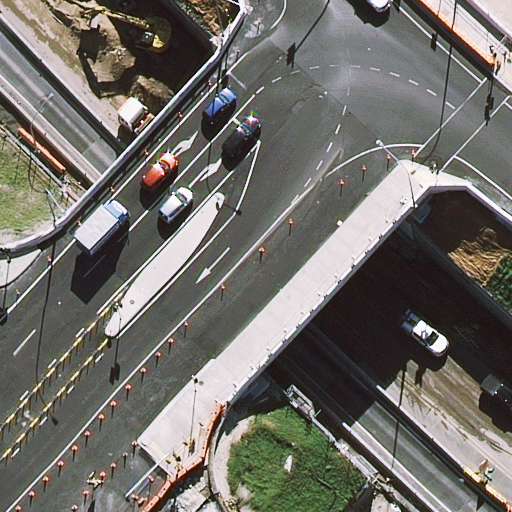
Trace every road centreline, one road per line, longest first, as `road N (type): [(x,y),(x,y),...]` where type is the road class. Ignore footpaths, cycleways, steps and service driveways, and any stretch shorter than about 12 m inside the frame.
road 1 (motorway): [(502,511),(101,163),(0,54)]
road 2 (motorway): [(101,0),(511,384)]
road 3 (primary): [(353,95),(349,154),(304,240),(72,482)]
road 4 (motorway): [(0,411),(290,106),(353,95)]
road 5 (motorway): [(320,6),(449,125)]
